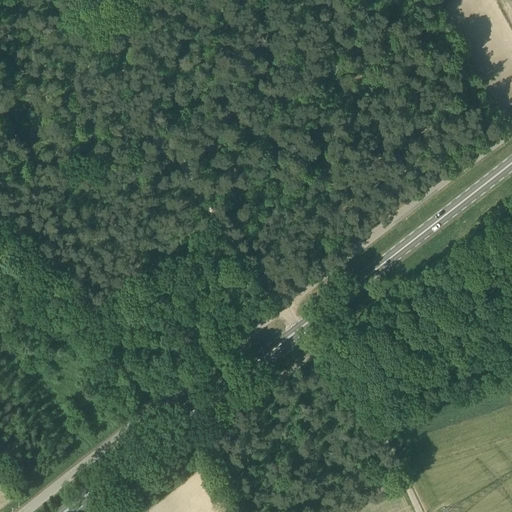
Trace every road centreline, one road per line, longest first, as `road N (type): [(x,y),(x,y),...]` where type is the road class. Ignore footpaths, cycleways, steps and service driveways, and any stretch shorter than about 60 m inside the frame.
road 1 (unclassified): [(23,511),(511,131)]
road 2 (track): [(296,330),(230,243),(75,0)]
road 3 (primary): [(59,511),(296,330)]
road 4 (primary): [(296,330),(511,164)]
road 5 (unclassified): [(418,511),(382,438),(296,330)]
